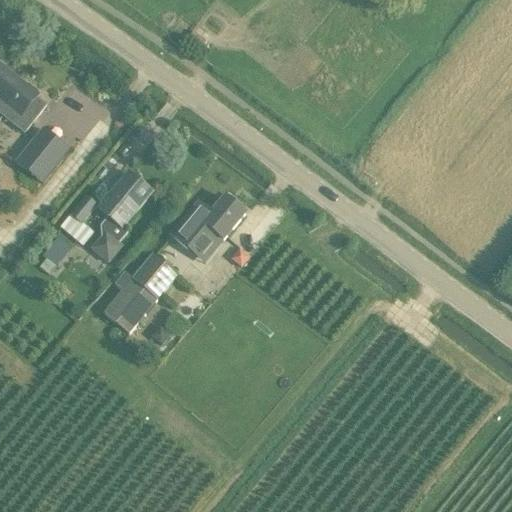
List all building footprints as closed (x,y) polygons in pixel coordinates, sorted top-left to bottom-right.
[(0,116),(24,136),(47,107),(37,100),(40,97),(38,95),(39,94),(29,86),(27,88),(0,66),(0,116)] [(70,154),(44,133),(27,154),(41,165),(31,177),(43,187),(70,154)] [(108,219),(104,224),(101,228),(102,239),(92,251),(109,266),(124,248),(120,245),(128,235),(122,231),(152,195),(129,176),(100,211),(108,219)] [(82,225),(96,208),(86,200),(61,231),(82,248),(93,235),(82,225)] [(200,206),(173,240),(195,258),(213,235),(223,243),(245,216),(226,201),(213,217),(200,206)] [(43,258),(47,262),(41,270),(49,277),(71,250),(58,239),(43,258)] [(123,294),(104,317),(129,338),(146,318),(156,305),(179,277),(154,257),(133,282),(125,276),(116,288),(123,294)] [(160,329),(152,339),(163,347),(170,338),(160,329)]
